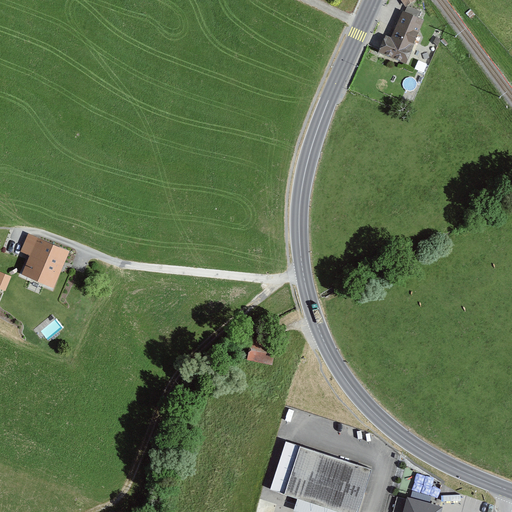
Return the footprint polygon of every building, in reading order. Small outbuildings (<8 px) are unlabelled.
[(386,37),(381,50),(403,59),(420,18),(403,11),(391,39),(386,37)] [(17,272),(49,283),(62,248),(30,237),(17,272)] [(0,286),(6,289),(12,274),(0,269),(0,286)] [(250,352),(270,358),(273,349),(253,343),(250,352)] [(270,483),(351,509),(366,462),(285,436),(270,483)] [(400,511),(435,511),(438,504),(406,494),(400,511)]
